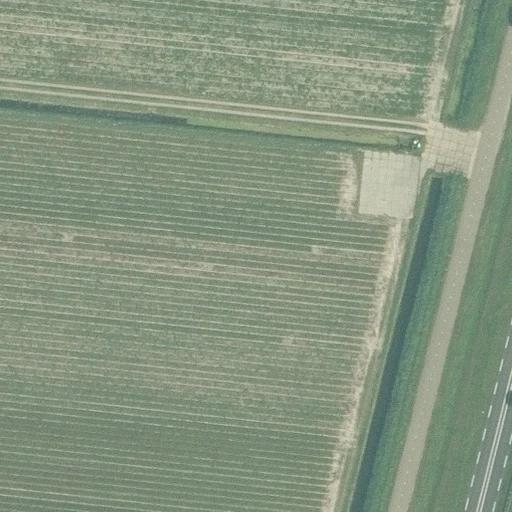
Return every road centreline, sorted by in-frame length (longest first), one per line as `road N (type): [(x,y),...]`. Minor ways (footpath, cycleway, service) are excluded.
road 1 (track): [(487,149),(428,131),(0,85)]
road 2 (unclassified): [(397,511),(511,50)]
road 3 (primary): [(478,511),(511,377)]
